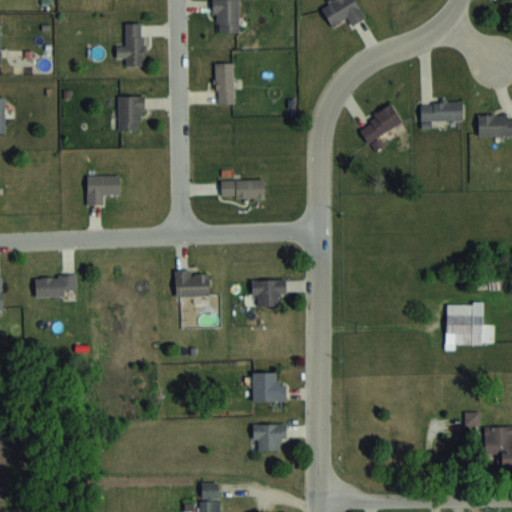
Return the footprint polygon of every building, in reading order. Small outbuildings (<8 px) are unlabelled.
[(239,33),(238,0),(213,0),(214,33),(239,33)] [(332,26),(346,17),(351,25),(365,16),(355,0),(329,0),(320,5),(332,26)] [(144,65),(144,22),(126,22),(126,45),(117,45),(117,56),(126,56),(126,65),(144,65)] [(234,63),(214,63),(214,104),(234,104),(234,63)] [(143,95),(118,95),(118,130),(143,130),(143,95)] [(462,118),(462,100),(420,100),(420,126),(431,126),(431,118),(462,118)] [(374,149),(382,143),(377,137),(402,120),(390,102),(357,125),(374,149)] [(511,134),(511,113),(478,113),(478,134),(511,134)] [(119,175),(87,175),(87,204),(104,204),(104,193),(119,193),(119,175)] [(264,178),(221,178),(221,197),(264,198),(264,178)] [(209,295),(209,271),(174,271),(174,295),(209,295)] [(35,275),(35,294),(75,294),(75,275),(35,275)] [(279,304),(279,294),(286,294),(286,278),(252,278),(252,304),(279,304)] [(493,342),(493,324),(483,324),(483,301),(446,301),(446,347),(455,347),(455,342),(493,342)] [(286,399),(286,380),(277,380),(277,371),(253,371),(253,399),(286,399)] [(465,424),(478,424),(478,410),(465,410),(465,424)] [(286,440),(286,423),(253,423),(253,449),(281,449),(281,440),(286,440)] [(511,424),(485,425),(485,454),(497,454),(497,467),(511,466),(511,424)] [(198,511),(220,511),(220,481),(198,481),(198,511)]
